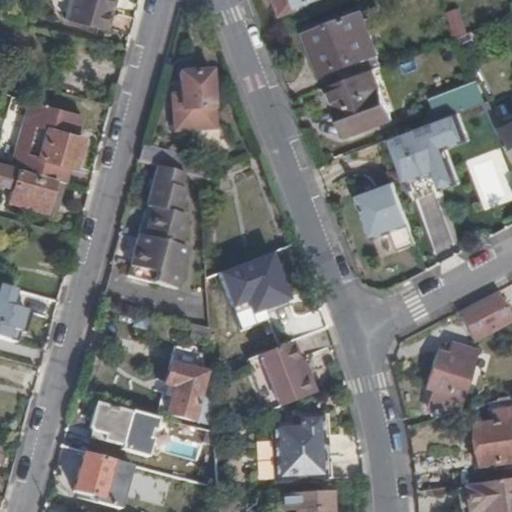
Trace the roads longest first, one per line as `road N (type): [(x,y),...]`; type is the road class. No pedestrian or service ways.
road 1 (residential): [(32,511),(165,0)]
road 2 (residential): [(223,0),(347,339)]
road 3 (residential): [(347,339),(511,253)]
road 4 (residential): [(347,339),(365,385),(384,511)]
